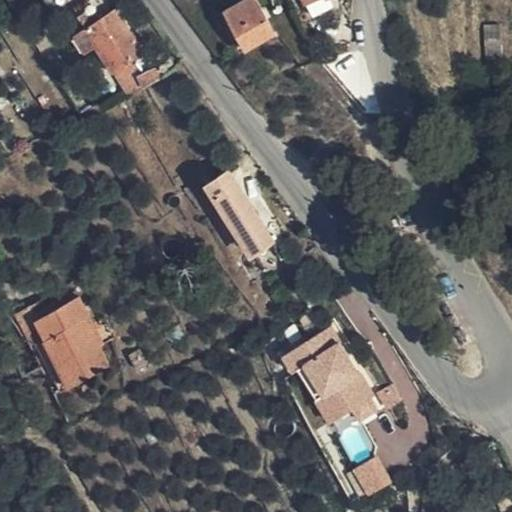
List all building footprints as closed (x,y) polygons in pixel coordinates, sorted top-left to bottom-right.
[(127,94),(162,76),(156,66),(139,74),(130,58),(142,50),(115,8),(105,0),(87,0),(74,9),(85,26),(95,42),(127,94)] [(256,0),(241,0),(225,9),(245,46),(273,32),(256,0)] [(482,25),(485,56),(501,55),(498,24),(482,25)] [(95,42),(85,26),(74,33),(84,50),(95,42)] [(272,238),(229,169),(208,183),(251,252),(272,238)] [(458,175),(456,176),(454,178),(453,179),(452,182),(452,185),(452,188),(454,190),(455,192),(457,195),(461,196),(464,196),(467,195),(470,193),(472,191),(474,189),(475,185),(474,183),(474,181),(473,178),(471,176),(468,175),(465,174),(462,173),(458,175)] [(363,215),(353,223),(362,235),(372,228),(363,215)] [(74,289),(46,304),(33,311),(45,336),(69,383),(107,364),(98,345),(90,331),(95,329),(74,289)] [(33,311),(46,304),(42,296),(17,311),(33,343),(37,340),(45,336),(33,311)] [(352,406),(367,397),(370,394),(328,325),(282,354),(292,369),(296,366),(330,420),(352,406)] [(102,343),(95,329),(90,331),(98,345),(102,343)] [(69,383),(45,336),(37,340),(60,388),(69,383)] [(398,399),(389,383),(375,390),(385,407),(398,399)] [(373,408),(367,397),(352,406),(359,418),(373,408)] [(353,466),(346,470),(357,488),(364,484),(353,466)]
